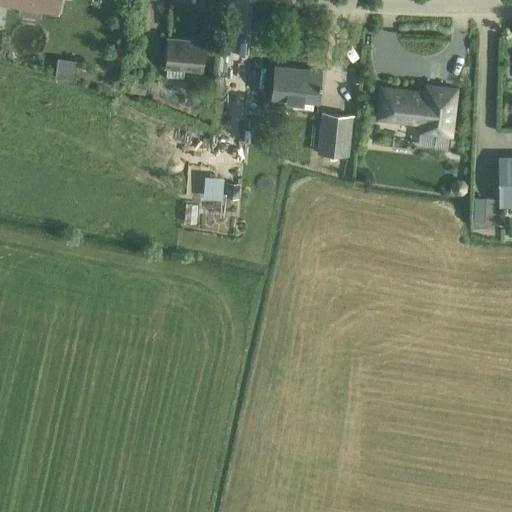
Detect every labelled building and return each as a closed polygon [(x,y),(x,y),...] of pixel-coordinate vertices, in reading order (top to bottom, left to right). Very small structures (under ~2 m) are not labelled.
[(0,0),(0,1),(57,11),(58,0),(0,0)] [(165,67),(201,70),(204,41),(168,38),(165,67)] [(57,57),(55,78),(75,80),(78,60),(57,57)] [(97,68),(97,75),(109,77),(109,74),(115,75),(116,65),(109,64),(109,70),(97,68)] [(271,107),(291,109),(292,99),(318,102),(320,80),(321,71),(275,66),(271,107)] [(132,76),(129,90),(145,94),(148,79),(132,76)] [(452,135),(457,87),(438,85),(437,92),(424,91),(381,86),(377,118),(421,123),(420,131),(452,135)] [(318,156),(319,167),(345,169),(346,165),(351,116),(322,113),(318,156)] [(511,158),(500,158),(500,178),(501,204),(511,203),(511,158)] [(454,169),(453,193),(465,194),(467,170),(454,169)] [(239,184),(227,183),(227,198),(238,199),(239,184)]
